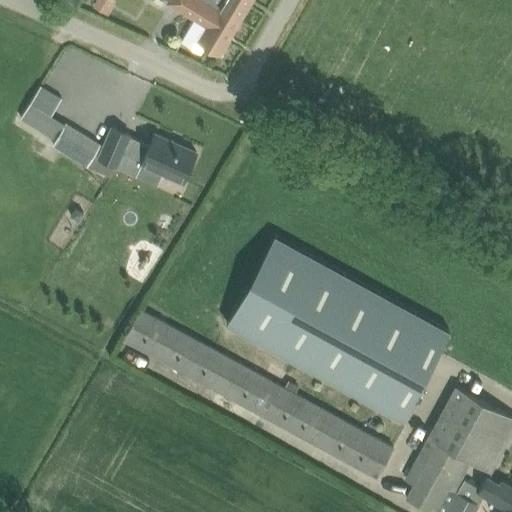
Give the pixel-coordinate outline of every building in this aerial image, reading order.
[(91,0),(90,3),(106,12),(112,0),(91,0)] [(204,44),(220,54),(241,19),(217,5),(208,0),(166,0),(195,17),(182,41),(199,51),(204,44)] [(208,0),(217,5),(241,19),(252,0),(208,0)] [(40,84),(30,101),(52,113),(61,97),(40,84)] [(54,142),(54,143),(87,164),(88,162),(101,142),(94,138),(67,121),(57,137),(54,142)] [(105,143),(99,155),(116,163),(122,150),(142,159),(142,160),(140,163),(138,169),(136,173),(157,183),(163,169),(184,179),(188,169),(197,150),(154,132),(150,143),(129,133),(129,132),(113,125),(105,143)] [(227,322),(402,417),(451,328),(275,233),(227,322)] [(393,445),(140,307),(123,337),(377,475),(393,445)] [(470,458),(491,469),(511,429),(511,413),(457,384),(430,434),(470,458)] [(501,511),(511,511),(511,487),(487,473),(479,485),(464,476),(457,489),(448,484),(453,474),(459,477),(470,458),(430,434),(400,489),(439,511),(472,511),(483,493),(505,506),(501,511)]
